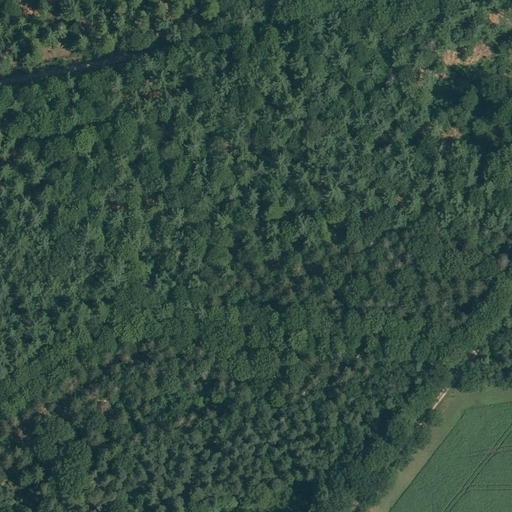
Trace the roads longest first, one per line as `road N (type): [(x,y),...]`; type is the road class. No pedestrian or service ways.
road 1 (track): [(487,337),(133,306)]
road 2 (track): [(511,307),(348,511)]
road 3 (track): [(283,26),(423,0)]
